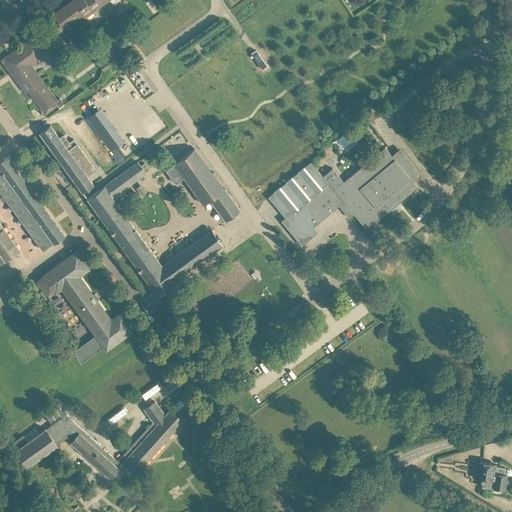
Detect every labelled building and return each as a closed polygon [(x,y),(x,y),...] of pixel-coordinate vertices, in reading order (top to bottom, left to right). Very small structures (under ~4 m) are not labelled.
[(72,0),(53,14),(56,19),(14,50),(16,53),(11,56),(9,53),(1,59),(7,68),(10,66),(13,70),(10,72),(14,77),(16,75),(19,78),(16,80),(25,92),(28,90),(45,113),(57,105),(59,108),(64,104),(60,97),(57,99),(28,61),(51,44),(48,40),(82,15),(84,18),(108,0),(72,0)] [(76,27),(71,30),(76,37),(81,33),(76,27)] [(109,59),(99,66),(102,70),(103,71),(117,60),(115,58),(110,50),(105,54),(109,59)] [(86,116),(110,149),(124,140),(99,106),(86,116)] [(370,108),(364,114),(371,121),(377,116),(370,108)] [(50,124),(39,132),(82,192),(93,184),(87,175),(95,168),(74,139),(69,142),(63,134),(59,137),(50,124)] [(170,152),(186,142),(181,133),(164,143),(170,152)] [(268,197),(285,217),(281,220),(301,245),(308,240),(304,235),(344,201),(366,229),(418,186),(412,180),(419,173),(400,150),(392,156),(385,147),(343,181),(332,168),(322,176),(310,161),(268,197)] [(174,163),(165,169),(175,183),(184,177),(203,204),(209,199),(225,221),(240,210),(224,188),(223,188),(194,148),(174,163)] [(0,188),(4,194),(14,210),(43,250),(53,242),(54,243),(65,235),(7,156),(0,160),(0,188)] [(136,162),(97,190),(87,198),(155,292),(163,287),(220,244),(210,228),(161,263),(114,197),(145,174),(144,172),(149,169),(144,162),(139,166),(136,162)] [(0,260),(3,259),(3,260),(20,248),(14,240),(0,221),(0,260)] [(44,276),(38,281),(41,285),(44,289),(46,292),(48,295),(56,290),(63,285),(98,333),(100,337),(85,348),(83,344),(73,351),(81,361),(102,346),(104,344),(106,347),(124,335),(132,329),(121,313),(110,320),(96,300),(92,294),(78,275),(88,267),(76,251),(63,261),(62,259),(55,264),(57,266),(44,275),(44,276)] [(377,328),(383,339),(394,334),(389,322),(377,328)] [(158,382),(141,394),(145,399),(161,387),(158,382)] [(180,398),(175,405),(179,409),(185,403),(180,398)] [(62,417),(64,419),(47,430),(46,429),(40,433),(36,427),(12,444),(28,467),(58,445),(57,443),(66,437),(71,441),(69,442),(109,477),(120,465),(133,477),(183,420),(170,409),(165,415),(155,401),(144,409),(153,423),(118,462),(70,419),(60,404),(45,414),(52,425),(62,417)] [(123,407),(107,419),(111,424),(127,412),(123,407)] [(504,474),(505,467),(494,466),(494,463),(478,461),(476,478),(482,479),(481,486),(504,489),(506,474),(504,474)]
